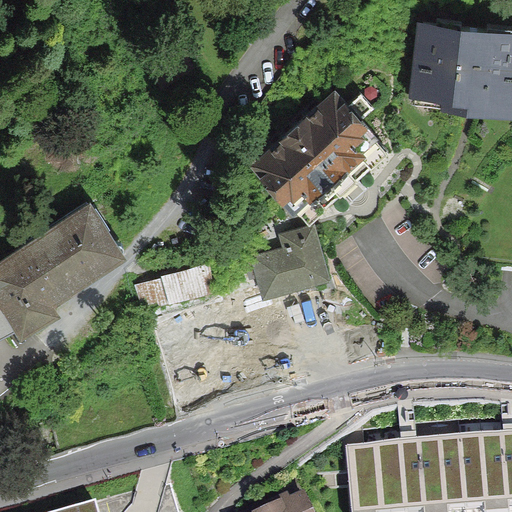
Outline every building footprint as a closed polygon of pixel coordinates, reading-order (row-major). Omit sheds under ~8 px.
[(511,99),(511,28),(422,19),(414,92),(511,103),(511,99)] [(385,147),(334,88),(258,154),(309,213),(385,147)] [(93,202),(0,260),(0,311),(8,324),(17,319),(20,324),(54,302),(49,293),(122,247),(93,202)] [(287,247),(254,256),(264,291),(326,274),(312,225),(283,233),(287,247)] [(138,281),(145,308),(212,290),(205,263),(138,281)] [(246,326),(181,343),(197,401),(261,383),(246,326)] [(511,431),(348,445),(353,511),(466,511),(511,508),(511,431)] [(192,511),(174,473),(33,511),(192,511)] [(321,511),(312,491),(265,511),(321,511)]
